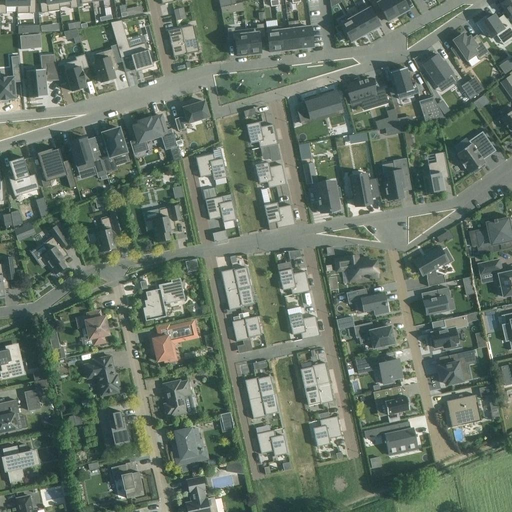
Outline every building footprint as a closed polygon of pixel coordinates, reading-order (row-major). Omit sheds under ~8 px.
[(4,0),(5,1),(0,1),(0,14),(6,14),(6,6),(16,6),(17,6),(16,0),(4,0)] [(16,0),(17,6),(17,14),(23,14),(35,14),(35,0),(29,0),(28,0),(16,0)] [(41,0),(39,0),(41,13),(59,11),(57,0),(41,0)] [(57,0),(59,11),(60,11),(60,8),(70,6),(70,9),(78,8),(76,0),(57,0)] [(373,0),(369,2),(376,14),(381,11),(387,21),(391,19),(392,20),(397,17),(397,16),(398,16),(388,0),(373,0)] [(388,0),(398,16),(399,15),(399,16),(404,13),(404,12),(408,10),(402,0),(388,0)] [(242,2),(220,7),(222,14),(243,11),(242,2)] [(367,4),(358,10),(370,31),(371,30),(371,31),(374,29),(379,26),(373,15),(367,4)] [(349,15),(348,15),(360,37),(362,36),(365,34),(370,31),(358,10),(357,10),(359,14),(351,19),(349,15)] [(348,15),(338,20),(341,25),(350,42),(355,39),(356,39),(359,38),(359,37),(360,37),(348,15)] [(486,17),(476,24),(483,35),(487,32),(492,39),(497,35),(502,42),(511,35),(511,27),(507,20),(502,24),(496,15),(488,21),(486,17)] [(135,36),(153,33),(150,16),(132,18),(135,36)] [(121,21),(110,23),(116,45),(120,58),(130,56),(134,70),(141,68),(141,70),(153,67),(148,50),(146,51),(144,44),(129,48),(121,21)] [(256,28),(245,30),(248,55),(250,55),(250,56),(256,55),(256,54),(260,53),(258,38),(265,37),(263,24),(256,25),(256,28)] [(193,25),(168,31),(171,44),(196,39),(193,25)] [(36,26),(18,27),(18,34),(36,33),(36,26)] [(277,26),(277,27),(280,51),(285,50),(285,51),(289,50),(291,50),(288,30),(278,31),(277,26)] [(277,27),(266,28),(268,48),(269,52),(275,52),(278,52),(278,51),(280,51),(277,27)] [(310,27),(299,29),(301,48),(303,48),(307,48),(313,47),(310,27)] [(234,28),(227,29),(228,42),(235,41),(237,56),(241,56),(242,57),(247,56),(247,55),(248,55),(245,30),(234,31),(234,28)] [(299,29),(288,30),(291,50),(301,48),(299,29)] [(52,48),(52,35),(23,36),(24,49),(52,48)] [(475,54),(479,61),(489,54),(476,35),(470,39),(469,37),(466,40),(463,35),(453,41),(457,46),(452,49),(458,58),(463,55),(467,60),(475,54)] [(196,39),(171,44),(173,57),(199,52),(196,39)] [(104,59),(94,62),(101,83),(115,79),(113,72),(113,71),(115,70),(117,69),(116,63),(121,62),(120,58),(116,45),(110,47),(111,50),(102,53),(104,59)] [(76,61),(63,65),(64,67),(66,73),(64,74),(66,80),(68,79),(71,92),(86,87),(84,81),(84,80),(82,72),(81,72),(80,70),(88,67),(84,55),(75,58),(76,61)] [(436,85),(443,80),(448,88),(458,81),(452,73),(453,73),(447,65),(445,66),(437,55),(422,65),(436,85)] [(511,58),(500,67),(506,74),(511,69),(511,58)] [(44,71),(26,73),(28,98),(28,99),(29,99),(29,98),(46,96),(45,90),(44,80),(56,79),(57,79),(58,79),(55,62),(50,62),(51,71),(44,72),(44,71)] [(0,99),(1,100),(8,99),(15,98),(13,83),(21,82),(19,68),(12,69),(13,78),(6,78),(0,78),(0,99)] [(416,83),(411,85),(405,68),(390,73),(398,99),(419,93),(416,83)] [(501,83),(511,98),(511,75),(511,76),(501,83)] [(361,101),(361,100),(367,98),(370,107),(388,102),(384,89),(374,92),(370,79),(347,86),(349,93),(347,94),(350,105),(361,101)] [(467,82),(461,87),(470,100),(476,95),(471,87),(467,82)] [(478,82),(471,87),(476,95),(484,90),(478,82)] [(304,104),(295,107),(300,123),(340,110),(335,93),(336,93),(336,92),(317,97),(303,101),(304,104)] [(477,110),(488,102),(483,96),(473,103),(477,110)] [(432,97),(418,102),(425,122),(442,117),(432,97)] [(181,117),(174,119),(178,131),(185,129),(183,125),(208,117),(204,102),(183,108),(185,117),(181,118),(181,117)] [(444,105),(439,109),(443,116),(448,112),(444,105)] [(394,109),(386,111),(391,127),(399,126),(397,119),(394,109)] [(500,122),(504,128),(507,126),(511,132),(511,112),(502,119),(503,120),(500,122)] [(327,138),(352,134),(348,115),(324,120),(327,138)] [(404,117),(397,119),(399,126),(405,125),(404,117)] [(135,140),(129,142),(133,155),(148,150),(145,140),(160,136),(165,151),(177,147),(171,129),(165,131),(162,119),(150,122),(150,119),(138,122),(138,123),(131,125),(135,140)] [(259,122),(246,125),(250,144),(258,142),(259,148),(277,145),(272,125),(260,127),(259,122)] [(399,126),(394,127),(395,134),(403,133),(401,126),(399,126)] [(105,145),(98,147),(99,151),(106,174),(117,170),(113,157),(126,153),(119,128),(106,132),(107,134),(102,135),(105,145)] [(468,141),(470,144),(456,154),(460,160),(459,161),(464,169),(466,168),(470,174),(473,172),(474,174),(482,169),(480,167),(485,164),(482,160),(495,151),(482,132),(468,141)] [(86,138),(69,144),(78,172),(94,167),(97,178),(106,176),(106,174),(99,151),(91,154),(86,138)] [(52,149),(37,154),(41,169),(38,170),(43,188),(51,185),(49,181),(66,176),(70,189),(76,187),(68,161),(62,162),(58,149),(52,151),(52,149)] [(213,154),(195,158),(200,178),(212,175),(213,180),(226,178),(220,149),(212,151),(213,154)] [(153,150),(136,155),(142,172),(158,167),(153,150)] [(159,167),(178,161),(175,153),(157,159),(159,167)] [(434,154),(436,163),(428,164),(430,176),(423,177),(426,193),(443,190),(441,179),(448,178),(444,153),(434,154)] [(13,176),(8,177),(14,197),(15,197),(14,194),(37,187),(38,190),(39,189),(34,175),(29,176),(23,158),(18,160),(18,159),(12,161),(8,162),(10,167),(13,176)] [(386,188),(385,189),(386,195),(387,195),(388,200),(403,198),(401,187),(403,187),(404,187),(402,177),(408,176),(405,159),(392,161),(394,172),(386,173),(388,182),(385,182),(386,188)] [(269,168),(268,162),(254,165),(259,184),(266,182),(268,189),(285,185),(281,165),(269,168)] [(312,164),(303,166),(307,184),(316,182),(312,164)] [(366,174),(350,177),(351,184),(355,206),(371,203),(370,198),(379,196),(376,179),(367,181),(366,174)] [(181,186),(172,188),(174,199),(183,197),(181,186)] [(316,192),(320,213),(339,209),(337,199),(341,198),(339,187),(316,192)] [(214,188),(203,191),(205,200),(216,198),(214,188)] [(121,197),(119,189),(109,191),(110,196),(112,195),(113,198),(121,197)] [(222,197),(205,200),(209,220),(221,218),(223,223),(236,220),(232,201),(230,195),(222,197)] [(60,196),(47,198),(49,210),(63,208),(60,196)] [(105,197),(97,197),(97,206),(105,206),(105,197)] [(277,203),(264,206),(268,224),(269,231),(277,229),(295,225),(290,205),(278,208),(277,203)] [(181,220),(177,206),(170,207),(170,208),(159,210),(158,210),(160,218),(151,220),(151,221),(145,222),(147,231),(153,229),(156,243),(169,240),(167,232),(170,232),(170,230),(174,229),(175,231),(173,222),(181,220)] [(19,210),(11,213),(13,227),(23,224),(19,210)] [(123,231),(117,210),(110,212),(111,217),(101,220),(101,219),(100,220),(103,231),(94,233),(94,234),(88,236),(91,244),(97,242),(100,253),(108,250),(109,252),(115,250),(113,243),(118,242),(118,243),(119,243),(116,233),(123,231)] [(481,256),(494,253),(493,245),(511,240),(511,239),(511,240),(511,234),(511,233),(511,231),(509,219),(508,219),(507,216),(497,219),(498,220),(495,220),(495,222),(488,224),(489,230),(481,231),(482,239),(477,240),(481,256)] [(68,244),(55,226),(49,231),(53,237),(45,243),(44,244),(49,251),(41,256),(42,256),(37,260),(42,267),(47,264),(55,275),(66,267),(61,261),(64,259),(63,258),(67,255),(67,256),(68,256),(63,249),(68,244)] [(70,226),(64,230),(68,236),(73,233),(70,226)] [(23,227),(14,230),(18,241),(27,237),(23,227)] [(226,231),(212,234),(214,243),(228,240),(226,231)] [(429,254),(415,262),(422,275),(425,273),(427,278),(426,279),(428,287),(445,283),(443,275),(436,276),(434,268),(443,263),(439,257),(443,255),(439,248),(436,249),(428,251),(429,254)] [(299,251),(288,252),(289,260),(301,257),(299,251)] [(349,281),(368,279),(369,279),(371,279),(371,278),(377,277),(375,262),(368,263),(367,258),(358,259),(357,255),(346,257),(346,258),(334,260),(336,272),(347,270),(349,281)] [(15,279),(11,257),(3,258),(4,263),(0,264),(0,297),(4,297),(3,290),(8,289),(8,290),(9,290),(7,280),(15,279)] [(511,271),(501,274),(501,271),(502,271),(500,260),(478,265),(481,275),(493,273),(495,279),(500,279),(504,298),(511,296),(511,271)] [(233,269),(221,272),(225,291),(237,289),(250,286),(246,267),(233,270),(233,269)] [(158,278),(168,275),(167,269),(157,271),(158,278)] [(291,269),(278,272),(282,291),(290,289),(292,295),(309,291),(305,272),(293,274),(291,269)] [(472,277),(463,279),(467,296),(476,294),(472,277)] [(185,300),(180,278),(170,280),(171,282),(158,285),(159,289),(145,292),(147,300),(144,301),(145,308),(142,308),(145,321),(166,317),(163,302),(165,301),(165,304),(185,300)] [(241,307),(254,304),(250,286),(237,289),(225,291),(229,311),(241,308),(241,307)] [(426,306),(424,306),(427,316),(447,311),(444,300),(450,299),(448,288),(436,290),(438,297),(425,300),(426,306)] [(382,293),(378,294),(367,296),(365,289),(345,293),(348,305),(361,302),(363,312),(373,310),(374,313),(386,310),(385,306),(386,306),(385,303),(384,301),(385,301),(385,299),(384,299),(382,293)] [(100,318),(99,312),(87,314),(88,317),(77,319),(79,327),(86,326),(89,339),(92,338),(94,344),(106,342),(104,335),(108,335),(104,317),(100,318)] [(479,312),(470,314),(472,322),(481,320),(479,312)] [(302,319),(301,314),(288,317),(292,335),(300,334),(301,340),(319,336),(315,316),(302,319)] [(467,316),(466,315),(443,320),(445,328),(438,329),(439,332),(431,333),(432,339),(430,339),(432,347),(434,347),(434,348),(444,346),(444,348),(456,346),(455,343),(458,343),(455,329),(468,326),(466,316),(467,316)] [(248,338),(261,335),(257,317),(243,319),(239,320),(232,322),(236,342),(248,339),(248,338)] [(351,317),(336,321),(338,330),(353,326),(351,317)] [(156,335),(149,337),(151,348),(154,347),(157,362),(163,360),(164,363),(176,360),(172,342),(197,337),(193,320),(169,326),(169,324),(154,327),(156,335)] [(387,345),(394,344),(393,338),(392,332),(391,332),(390,327),(373,330),(371,323),(355,326),(353,327),(356,339),(370,335),(373,348),(377,348),(377,350),(388,348),(387,345)] [(55,330),(47,331),(52,350),(60,348),(59,347),(55,330)] [(484,333),(475,335),(479,349),(487,347),(484,333)] [(19,359),(16,346),(7,348),(7,350),(0,351),(0,371),(1,372),(2,378),(17,375),(14,361),(19,359)] [(60,348),(52,350),(54,360),(65,358),(63,346),(59,347),(60,348)] [(448,356),(450,364),(438,366),(441,382),(446,381),(447,385),(462,382),(460,374),(467,373),(465,366),(477,363),(474,350),(448,356)] [(355,361),(358,374),(379,369),(383,385),(392,383),(391,380),(402,378),(398,363),(396,364),(394,352),(355,361)] [(115,376),(110,356),(93,360),(93,363),(84,365),(87,379),(96,377),(101,396),(118,392),(118,389),(120,389),(117,375),(115,376)] [(313,367),(299,370),(303,388),(317,385),(319,385),(329,382),(325,363),(312,366),(313,367)] [(507,366),(501,367),(505,382),(508,381),(508,382),(511,380),(511,365),(510,366),(507,366)] [(43,371),(33,374),(34,380),(44,378),(43,371)] [(257,378),(245,381),(249,400),(261,397),(274,394),(270,376),(257,379),(257,378)] [(45,379),(33,382),(35,389),(36,389),(36,390),(47,387),(45,379)] [(180,381),(163,385),(166,397),(168,404),(164,405),(166,416),(170,415),(170,417),(187,413),(194,411),(190,395),(187,381),(180,383),(180,381)] [(329,382),(319,385),(317,385),(303,388),(308,406),(321,403),(321,404),(333,402),(329,382)] [(494,385),(478,388),(480,397),(487,396),(490,410),(499,408),(494,385)] [(388,423),(400,420),(398,412),(408,410),(409,410),(407,403),(408,403),(407,398),(406,398),(406,396),(405,397),(398,399),(397,395),(392,396),(390,388),(380,391),(374,392),(372,392),(375,405),(384,403),(388,423)] [(36,390),(36,389),(35,389),(24,392),(28,410),(40,407),(36,390)] [(265,416),(278,413),(274,394),(261,397),(249,400),(253,419),(265,417),(265,416)] [(463,398),(446,401),(449,414),(451,427),(462,425),(461,422),(479,418),(480,421),(481,421),(475,395),(463,398)] [(18,413),(16,400),(0,403),(0,433),(18,430),(14,414),(18,413)] [(91,401),(81,403),(82,406),(83,409),(92,407),(91,403),(91,401)] [(122,418),(120,411),(104,415),(109,436),(112,435),(115,447),(119,446),(119,448),(132,445),(128,424),(125,424),(124,417),(122,418)] [(230,412),(220,414),(223,430),(234,428),(230,412)] [(329,439),(341,436),(336,417),(319,420),(320,427),(312,429),(316,447),(330,444),(329,439)] [(395,425),(364,432),(365,439),(380,436),(382,443),(384,442),(384,443),(385,443),(388,455),(398,453),(418,449),(415,437),(416,437),(415,434),(414,435),(413,429),(410,429),(408,422),(395,425)] [(198,442),(195,428),(190,429),(175,432),(179,451),(174,452),(177,465),(188,462),(189,463),(197,461),(197,460),(206,458),(204,448),(195,450),(193,443),(198,442)] [(261,454),(273,451),(274,457),(287,454),(283,435),(275,437),(274,430),(261,433),(257,434),(256,434),(261,454)] [(472,442),(460,445),(462,451),(474,448),(472,442)] [(4,458),(0,458),(3,472),(7,471),(10,483),(24,480),(21,468),(39,464),(36,451),(18,455),(17,446),(2,449),(4,458)] [(379,458),(370,459),(372,468),(381,466),(379,458)] [(127,474),(125,465),(111,468),(113,481),(122,479),(126,499),(143,495),(138,472),(127,474)] [(192,502),(185,503),(186,511),(217,511),(216,505),(208,507),(207,499),(205,499),(203,490),(205,490),(202,477),(186,480),(189,493),(190,493),(192,502)] [(33,511),(29,496),(16,499),(19,510),(20,510),(20,511),(36,511),(36,510),(33,511)] [(75,509),(73,501),(65,503),(67,510),(75,509)]
